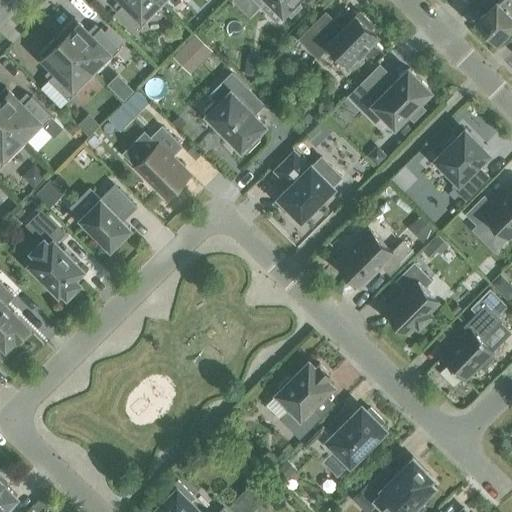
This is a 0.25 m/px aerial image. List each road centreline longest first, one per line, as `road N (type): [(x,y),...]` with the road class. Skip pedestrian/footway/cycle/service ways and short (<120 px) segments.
road 1 (residential): [(14,421),(31,395),(220,216),(455,443)]
road 2 (residential): [(511,107),(405,0)]
road 3 (residential): [(95,511),(14,421)]
